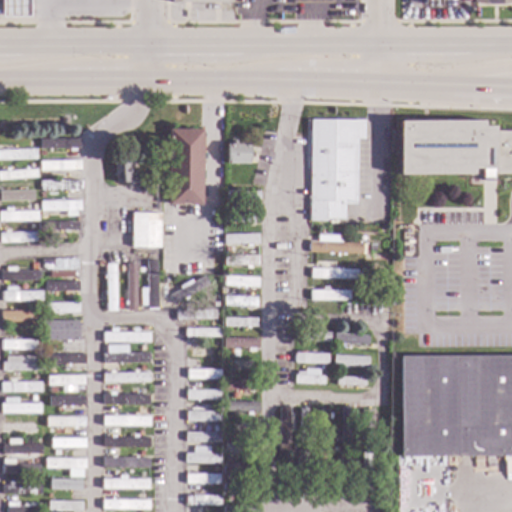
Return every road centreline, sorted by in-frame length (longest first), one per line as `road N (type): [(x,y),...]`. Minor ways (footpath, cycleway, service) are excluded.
road 1 (primary): [(379,46),(241,47)]
road 2 (primary): [(147,80),(271,80)]
